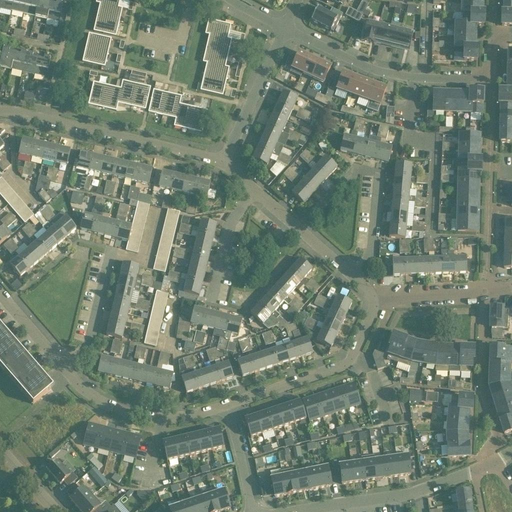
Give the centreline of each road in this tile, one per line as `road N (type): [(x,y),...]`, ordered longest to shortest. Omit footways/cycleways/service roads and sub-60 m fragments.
road 1 (residential): [(221,162),(0,112)]
road 2 (residential): [(225,405),(350,362),(373,301)]
road 3 (residential): [(63,367),(88,394),(131,415),(177,418),(225,405)]
road 4 (residential): [(425,78),(382,72),(283,28)]
road 5 (residential): [(221,162),(283,28)]
road 6 (residential): [(511,286),(373,301)]
road 7 (residential): [(352,275),(254,191)]
road 8 (residential): [(294,511),(421,491)]
road 9 (residential): [(63,367),(90,340),(109,254)]
